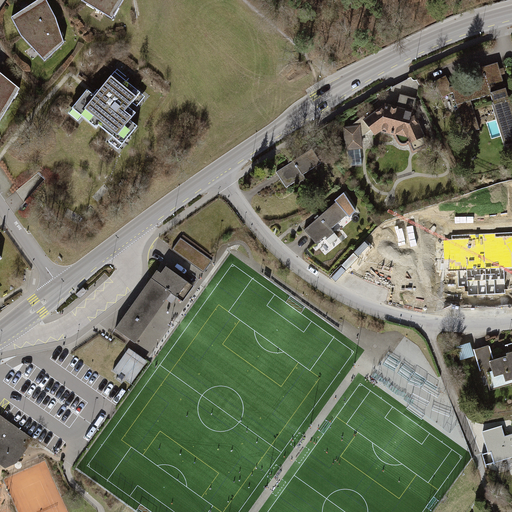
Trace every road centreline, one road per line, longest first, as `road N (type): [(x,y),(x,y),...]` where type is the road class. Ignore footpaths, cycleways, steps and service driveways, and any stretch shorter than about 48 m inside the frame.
road 1 (residential): [(211,172),(289,258),(358,302),(429,324),(511,322)]
road 2 (secondary): [(211,172),(392,59),(511,13)]
road 3 (secondary): [(60,286),(211,172)]
